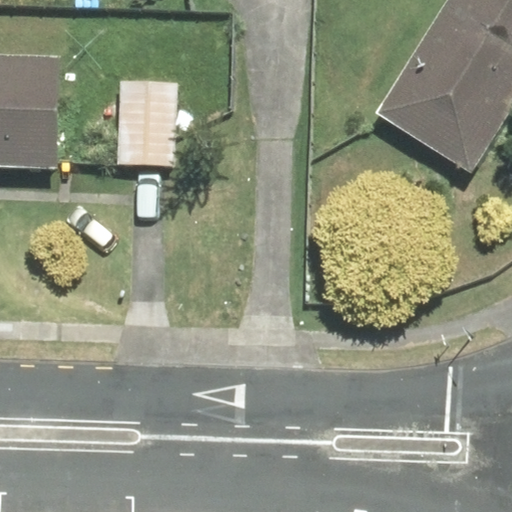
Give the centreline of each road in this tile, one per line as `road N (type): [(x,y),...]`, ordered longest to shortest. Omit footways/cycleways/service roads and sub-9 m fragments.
road 1 (residential): [(495,490),(0,483)]
road 2 (residential): [(0,394),(494,410)]
